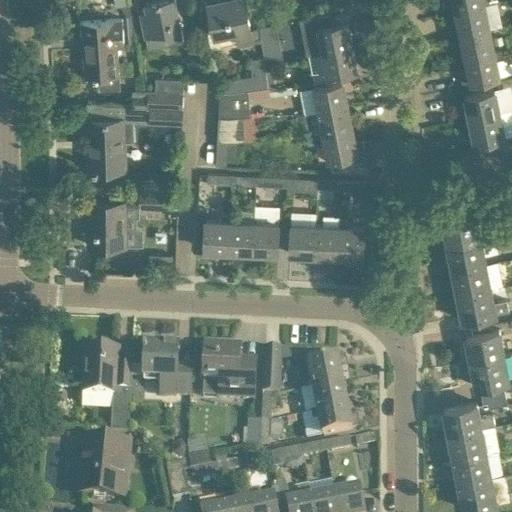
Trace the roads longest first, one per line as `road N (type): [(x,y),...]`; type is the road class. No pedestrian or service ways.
road 1 (residential): [(385,319),(352,309),(3,290)]
road 2 (residential): [(403,0),(413,278),(385,319)]
road 3 (tertiary): [(3,290),(9,155),(0,59)]
road 4 (residential): [(403,511),(402,360),(385,319)]
